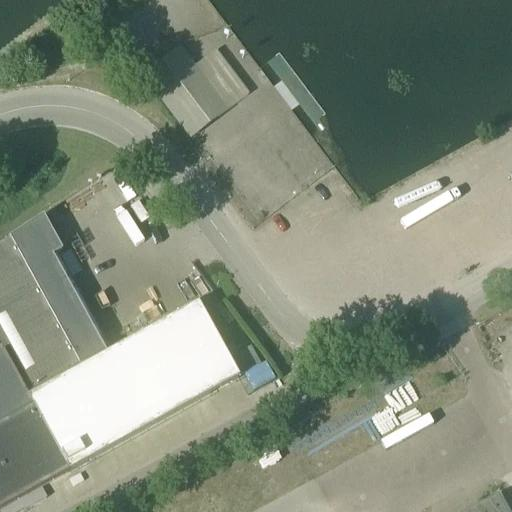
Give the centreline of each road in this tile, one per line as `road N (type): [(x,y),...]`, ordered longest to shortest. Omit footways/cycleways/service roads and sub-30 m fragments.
road 1 (unclassified): [(0,123),(23,112),(102,116),(138,144),(272,295),(348,356)]
road 2 (unclassified): [(93,511),(274,414),(348,356)]
road 3 (unclassified): [(348,356),(511,274)]
